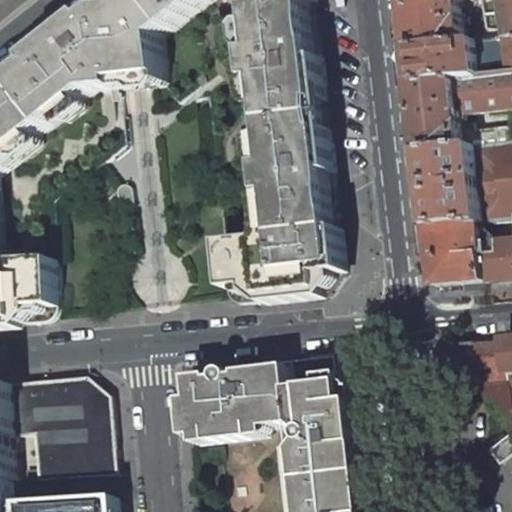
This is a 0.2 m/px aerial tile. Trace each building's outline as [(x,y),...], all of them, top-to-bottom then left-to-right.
[(112,85),(120,84),(126,84),(133,83),(147,81),(165,79),(162,38),(158,0),(144,0),(146,18),(126,21),(119,21),(113,24),(104,24),(100,20),(83,34),(86,35),(90,83),(91,102),(112,85)] [(158,0),(162,38),(173,37),(211,7),(210,5),(206,0),(158,0)] [(288,239),(228,245),(234,300),(235,308),(330,299),(349,275),(339,188),(317,0),(206,0),(210,5),(216,0),(260,0),(281,172),(288,239)] [(463,0),(407,0),(413,50),(468,43),(463,0)] [(511,0),(493,0),(498,39),(511,37),(511,0)] [(83,34),(22,82),(36,100),(34,101),(56,129),(91,102),(90,83),(86,35),(83,34)] [(162,38),(165,79),(172,78),(168,41),(173,37),(162,38)] [(468,43),(413,50),(418,86),(484,79),(483,68),(511,64),(511,37),(498,39),(468,43)] [(418,86),(425,154),(511,144),(511,128),(467,134),(465,117),(511,111),(511,75),(484,79),(418,86)] [(36,100),(22,82),(20,84),(34,101),(36,100)] [(38,144),(33,122),(31,111),(30,105),(34,101),(20,84),(0,99),(0,160),(8,159),(20,158),(38,144)] [(33,122),(38,144),(56,129),(34,101),(30,105),(31,111),(33,122)] [(511,144),(425,154),(434,227),(487,222),(511,220),(511,144)] [(0,173),(20,158),(8,159),(0,160),(0,173)] [(120,197),(125,204),(126,204),(131,206),(137,207),(135,191),(132,187),(129,186),(125,186),(122,187),(119,191),(119,193),(120,197)] [(487,222),(434,227),(441,288),(511,281),(511,239),(501,241),(502,251),(490,252),(487,222)] [(5,329),(54,325),(59,322),(62,318),(64,311),(61,263),(48,264),(48,271),(1,274),(5,328),(5,329)] [(465,346),(458,356),(484,390),(511,430),(511,372),(508,342),(465,346)] [(484,390),(458,356),(450,365),(453,394),(484,390)] [(339,359),(295,363),(278,365),(279,372),(283,406),(284,415),(285,419),(286,431),(302,429),(302,432),(308,431),(322,429),(326,429),(346,427),(345,425),(358,423),(353,378),(341,379),(339,359)] [(283,406),(279,372),(278,365),(253,368),(244,369),(240,379),(239,377),(236,374),(239,405),(242,436),(286,431),(285,419),(284,415),(283,406)] [(199,402),(202,440),(242,436),(239,405),(236,374),(231,373),(227,375),(226,377),(228,399),(199,402)] [(226,377),(200,380),(197,380),(199,402),(228,399),(226,377)] [(353,378),(358,423),(366,422),(361,377),(353,378)] [(41,436),(44,483),(123,478),(116,399),(93,380),(17,387),(21,438),(41,436)] [(0,388),(0,485),(17,485),(25,484),(23,458),(17,459),(16,443),(20,443),(20,438),(21,438),(17,387),(0,388)] [(358,423),(345,425),(346,427),(347,436),(368,434),(367,425),(366,422),(358,423)] [(328,480),(364,476),(361,450),(370,449),(368,434),(347,436),(346,427),(326,429),(322,429),(308,431),(302,432),(308,483),(325,481),(328,480)] [(511,437),(494,451),(496,454),(495,454),(499,459),(500,459),(503,464),(511,457),(511,437)] [(377,511),(373,475),(370,449),(361,450),(364,476),(368,511),(377,511)] [(368,511),(364,476),(328,480),(325,481),(308,483),(310,511),(368,511)] [(17,485),(0,485),(0,511),(126,511),(125,502),(28,508),(29,511),(19,511),(17,485)]
